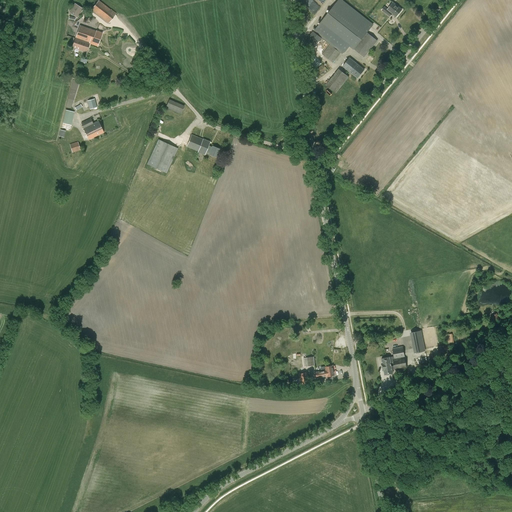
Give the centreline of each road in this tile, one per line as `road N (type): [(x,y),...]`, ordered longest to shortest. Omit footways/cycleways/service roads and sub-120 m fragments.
road 1 (secondary): [(355,377),(318,158)]
road 2 (secondary): [(327,148),(448,0)]
road 3 (unclassified): [(362,413),(511,337)]
road 4 (secondary): [(194,511),(221,485),(335,424)]
road 5 (track): [(96,262),(162,185),(188,132)]
road 6 (unclassified): [(311,143),(289,0)]
road 7 (track): [(376,475),(408,482),(434,467),(511,464)]
